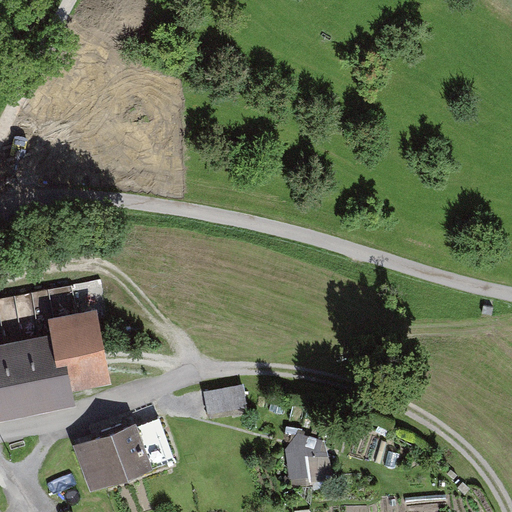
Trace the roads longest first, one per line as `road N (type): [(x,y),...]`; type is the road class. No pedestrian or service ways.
road 1 (track): [(508,511),(490,466),(436,422),(253,362),(197,371),(0,438)]
road 2 (unclassified): [(0,188),(511,266)]
road 3 (track): [(0,149),(75,0)]
